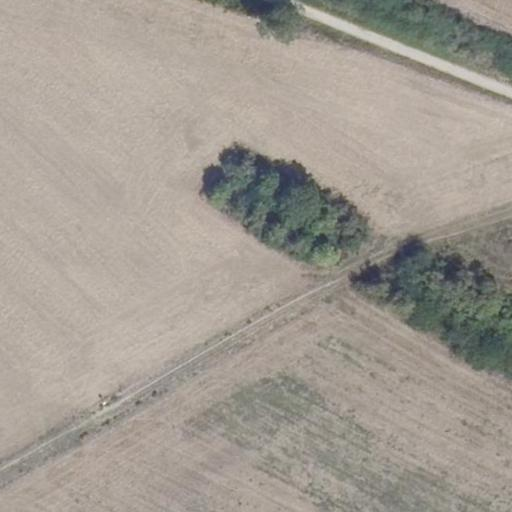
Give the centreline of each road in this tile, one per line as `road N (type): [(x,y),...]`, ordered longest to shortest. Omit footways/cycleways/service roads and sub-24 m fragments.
road 1 (track): [(0,478),(359,274),(511,215)]
road 2 (track): [(511,97),(296,0)]
